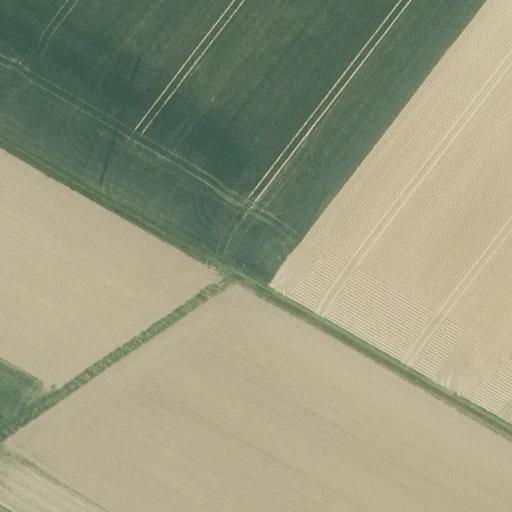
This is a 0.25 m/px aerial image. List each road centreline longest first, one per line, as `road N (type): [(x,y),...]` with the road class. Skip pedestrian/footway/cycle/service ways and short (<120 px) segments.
road 1 (track): [(0,443),(243,283),(0,141)]
road 2 (track): [(243,283),(511,437)]
